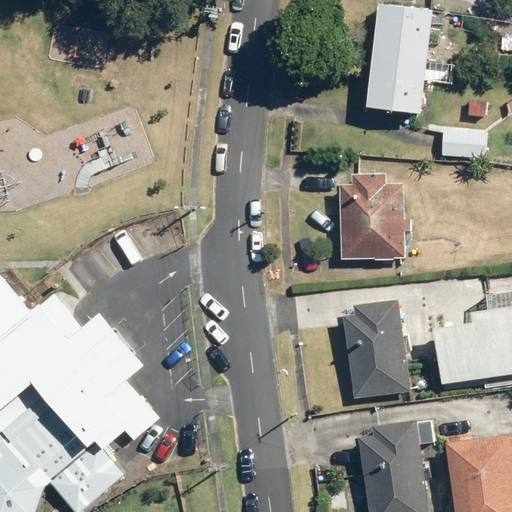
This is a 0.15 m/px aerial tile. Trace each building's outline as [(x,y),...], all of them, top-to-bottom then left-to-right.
[(441,10),(386,3),(372,106),(426,114),(441,10)] [(489,132),(444,129),(442,155),(488,157),(489,132)] [(356,183),(342,183),(343,257),(409,256),(407,181),(391,182),(390,172),(356,173),(356,183)] [(0,511),(36,511),(46,485),(52,480),(79,511),(125,473),(99,441),(138,432),(150,396),(133,376),(140,347),(119,322),(89,327),(70,304),(35,310),(1,274),(0,274),(0,511)] [(359,304),(360,314),(347,316),(358,396),(415,388),(402,298),(359,304)] [(479,334),(442,339),(448,390),(511,381),(511,312),(477,317),(479,334)] [(381,433),(364,435),(372,511),(434,511),(423,419),(380,424),(381,433)] [(511,511),(511,432),(454,440),(463,511),(511,511)]
